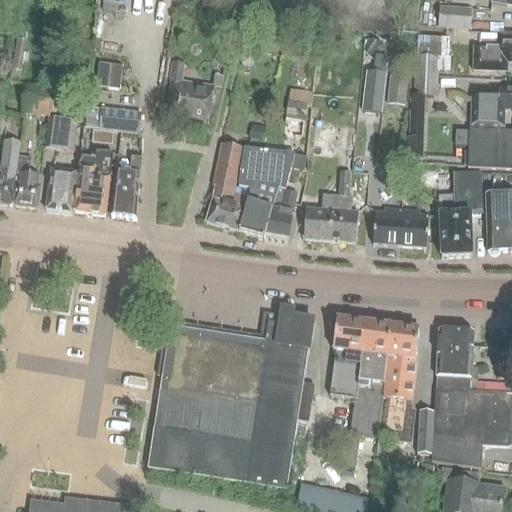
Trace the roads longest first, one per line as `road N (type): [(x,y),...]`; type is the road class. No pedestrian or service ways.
road 1 (tertiary): [(511,289),(277,276),(116,251)]
road 2 (residential): [(85,436),(116,251)]
road 3 (residential): [(85,436),(99,469),(134,494),(222,511)]
road 4 (residential): [(1,511),(15,455),(32,443),(71,444),(85,436)]
